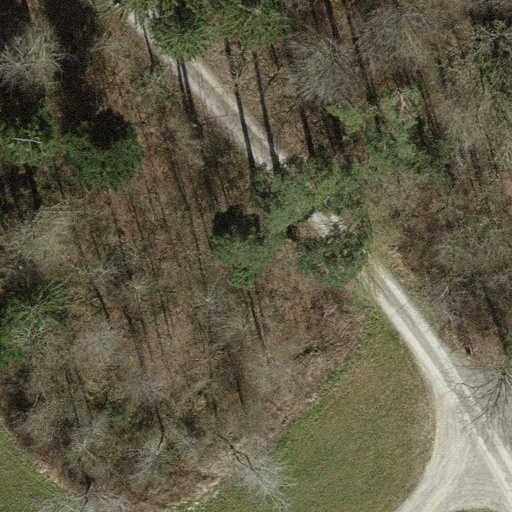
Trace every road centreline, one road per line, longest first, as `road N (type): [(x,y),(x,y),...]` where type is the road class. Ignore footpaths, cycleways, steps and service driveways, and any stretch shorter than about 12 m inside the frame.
road 1 (track): [(511,479),(401,304),(133,0)]
road 2 (track): [(511,416),(421,511)]
